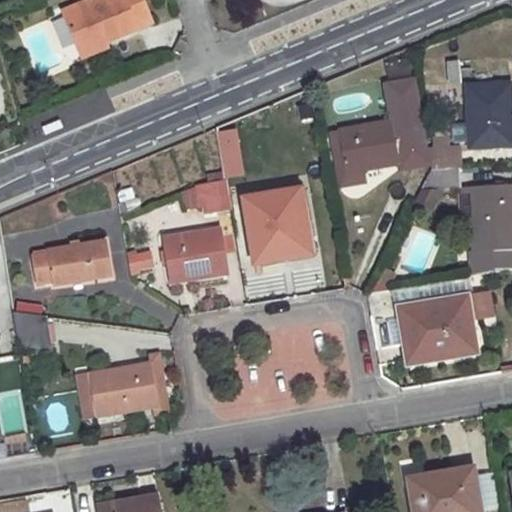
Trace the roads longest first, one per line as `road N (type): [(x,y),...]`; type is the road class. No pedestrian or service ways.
road 1 (residential): [(367,412),(350,320),(340,311),(203,328),(184,349),(199,442)]
road 2 (secondary): [(442,0),(214,93)]
road 3 (secondary): [(214,93),(0,181)]
road 4 (residential): [(0,477),(199,442)]
road 5 (residential): [(199,442),(367,412)]
road 6 (residential): [(367,412),(511,386)]
